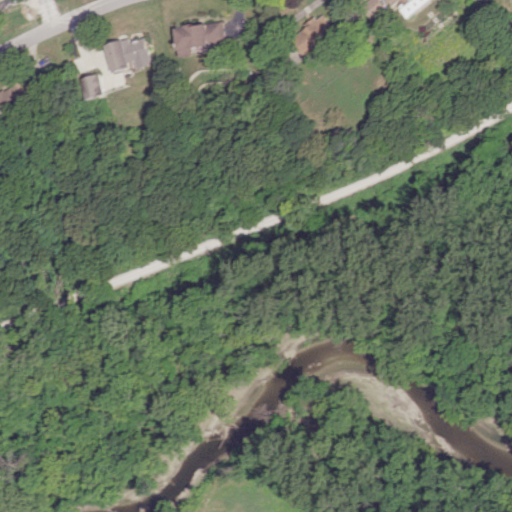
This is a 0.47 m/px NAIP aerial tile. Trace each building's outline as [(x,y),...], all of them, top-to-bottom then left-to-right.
[(401,0),(376,0),(386,13),(401,0)] [(413,0),(403,9),(410,18),(432,0),(413,0)] [(312,56),(342,36),(326,14),(297,34),(312,56)] [(196,47),(230,41),(226,20),(179,28),(183,57),(197,55),(196,47)] [(158,63),(148,37),(134,42),(132,36),(109,45),(119,72),(141,63),(143,69),(158,63)] [(40,88),(34,76),(0,94),(0,105),(5,116),(36,99),(32,92),(40,88)]
